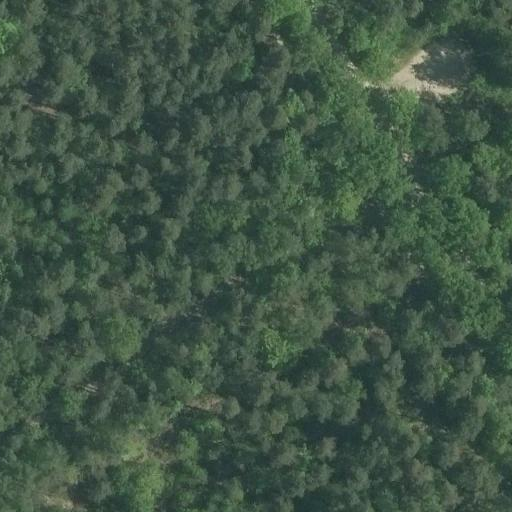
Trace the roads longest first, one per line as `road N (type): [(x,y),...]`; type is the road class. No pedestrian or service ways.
road 1 (track): [(356,225),(0,444)]
road 2 (track): [(416,185),(303,0)]
road 3 (track): [(511,342),(416,185)]
